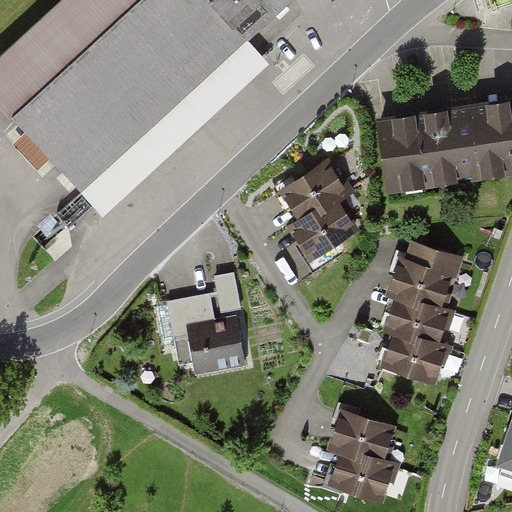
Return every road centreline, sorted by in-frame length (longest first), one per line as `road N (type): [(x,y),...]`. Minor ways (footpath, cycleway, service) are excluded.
road 1 (residential): [(304,511),(52,360)]
road 2 (residential): [(425,0),(221,190)]
road 3 (unclassified): [(511,280),(441,511)]
road 4 (residential): [(221,190),(80,323),(45,340)]
road 5 (residential): [(324,341),(221,190)]
road 6 (residential): [(323,463),(299,447),(289,426),(324,341)]
